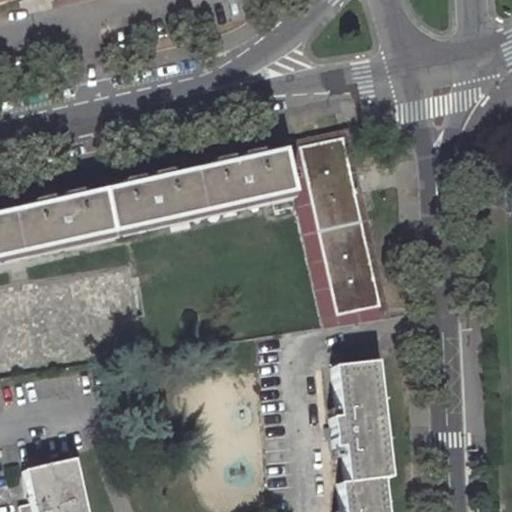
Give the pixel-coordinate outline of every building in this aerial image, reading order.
[(344,136),(297,145),(334,313),(379,304),(356,196),(364,193),(361,184),(354,185),(344,136)] [(289,191),(321,328),(381,318),(379,304),(334,313),(297,145),(280,150),(289,191)] [(29,206),(0,211),(0,254),(272,195),(276,212),(291,208),(288,191),(289,191),(280,150),(257,154),(256,149),(239,153),(241,158),(229,160),(228,155),(209,159),(211,166),(168,175),(166,169),(147,173),(148,178),(137,180),(136,175),(119,179),(120,185),(77,194),(76,188),(56,193),(57,198),(46,200),(45,195),(27,199),(29,206)] [(374,363),(331,367),(337,415),(329,417),(332,447),(340,446),(344,482),(336,484),(339,511),(384,511),(380,475),(386,473),(374,363)] [(84,511),(73,463),(21,473),(29,507),(18,509),(19,511),(84,511)]
